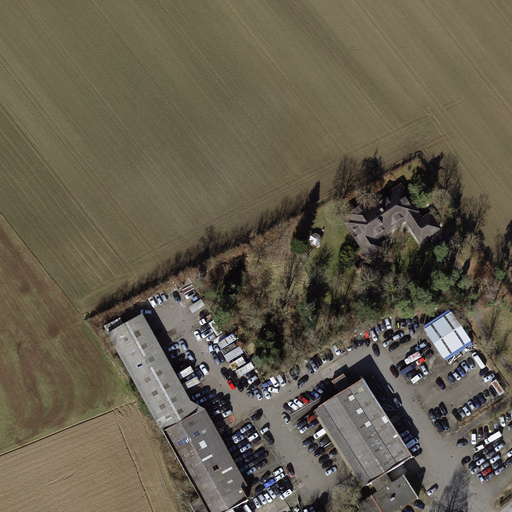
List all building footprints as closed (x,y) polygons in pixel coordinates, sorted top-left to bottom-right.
[(346,223),(369,258),(381,250),(374,239),(385,232),(387,235),(414,217),(418,223),(423,220),(409,197),(404,201),(396,189),(385,197),(389,202),(370,213),(363,202),(346,213),(351,220),(346,223)] [(412,227),(422,242),(441,229),(432,214),(423,220),(418,223),(412,227)] [(425,327),(442,363),(474,347),(466,332),(456,337),(446,317),(425,327)] [(110,333),(109,333),(164,432),(190,418),(139,326),(114,340),(110,333)] [(319,409),(368,487),(373,484),(380,480),(414,459),(364,380),(319,409)] [(190,418),(164,432),(208,511),(235,511),(234,510),(250,501),(243,489),(240,491),(198,414),(190,418)] [(379,493),(372,498),(381,511),(396,511),(418,498),(419,499),(420,499),(404,476),(386,489),(380,480),(373,484),(379,493)] [(511,478),(501,485),(509,498),(511,495),(511,478)]
